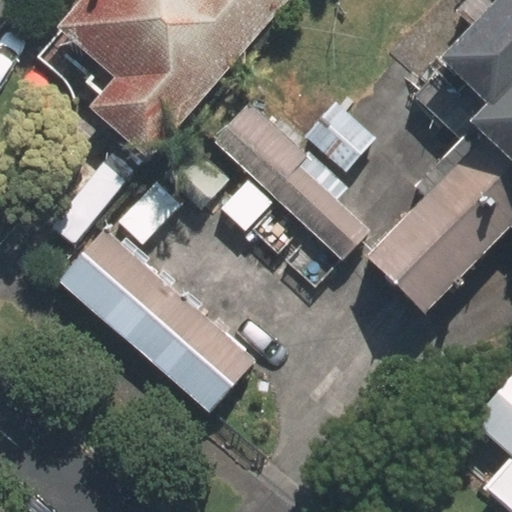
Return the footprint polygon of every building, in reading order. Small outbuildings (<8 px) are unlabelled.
[(81,119),(142,172),(294,0),(84,0),(49,40),(106,90),(81,119)] [(511,0),(461,0),(464,2),(442,25),(460,43),(421,82),(468,128),(453,143),(466,156),(354,269),(412,327),(502,236),(511,245),(511,0)] [(245,107),(207,151),(342,269),(370,237),(298,174),(308,162),(245,107)] [(186,150),(159,180),(200,216),(227,186),(186,150)] [(101,235),(53,290),(204,423),(253,368),(101,235)] [(511,511),(511,376),(465,431),(504,464),(476,497),(493,511),(511,511)]
